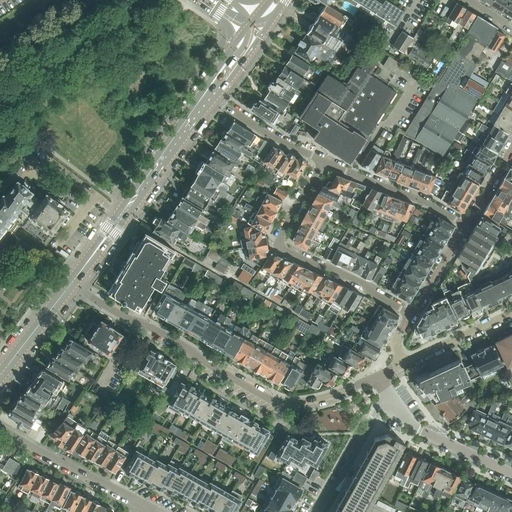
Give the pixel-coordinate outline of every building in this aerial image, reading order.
[(344,0),(393,30),(394,30),(393,29),(405,11),(404,11),(385,0),(382,4),(375,0),(344,0)] [(501,12),(508,0),(493,0),(490,6),(501,12)] [(511,18),(511,0),(508,0),(501,12),(511,18)] [(452,20),(458,24),(467,9),(457,3),(442,26),(446,29),(452,20)] [(320,14),(338,26),(341,28),(345,22),(351,25),(353,21),(328,5),(326,4),(320,14)] [(467,9),(458,24),(449,38),(453,41),(463,25),(467,28),(476,14),(467,9)] [(341,28),(338,26),(320,14),(313,24),(333,36),(343,42),(349,33),(341,28)] [(467,33),(469,34),(454,57),(470,66),(472,67),(477,61),(482,53),(486,45),(496,29),(497,28),(478,16),(467,33)] [(328,33),(313,24),(313,25),(311,25),(309,28),(309,30),(307,33),(334,51),(336,48),(332,45),(332,44),(330,43),(331,42),(329,41),(333,36),(328,33)] [(423,32),(419,29),(413,38),(404,53),(400,59),(406,63),(409,56),(428,68),(437,54),(417,42),(423,32)] [(496,29),(486,45),(491,48),(496,51),(505,35),(496,29)] [(404,53),(413,38),(402,32),(393,46),(404,53)] [(307,34),(295,52),(313,63),(314,61),(318,63),(321,59),(327,62),(332,62),(335,58),(337,54),(324,45),(307,34)] [(482,53),(477,61),(481,63),(482,61),(484,62),(486,61),(487,59),(487,57),(486,55),(482,53)] [(287,64),(304,75),(307,70),(312,73),(315,69),(293,55),(287,64)] [(436,82),(404,133),(413,139),(414,138),(442,156),(474,105),(467,101),(470,97),(468,96),(469,94),(459,88),(458,90),(457,89),(459,85),(470,66),(454,57),(438,84),(436,82)] [(319,130),(313,139),(350,163),(396,92),(373,77),(375,73),(377,75),(381,69),(367,60),(361,69),(358,67),(345,86),(327,74),(316,91),(312,88),(295,114),(319,130)] [(281,71),(279,74),(280,75),(279,77),(298,89),(301,83),(303,84),(305,80),(285,67),(283,71),(281,71)] [(125,71),(115,76),(127,101),(151,90),(144,75),(147,73),(145,68),(130,75),(125,71)] [(472,73),(468,70),(459,85),(480,97),(488,83),(472,74),(472,73)] [(299,96),(302,93),(278,77),(276,81),(275,83),(273,82),(271,82),(268,86),(269,88),(271,90),(289,101),(294,93),(299,96)] [(502,90),(505,92),(511,96),(511,93),(511,94),(507,91),(508,90),(504,87),(502,90)] [(271,90),(265,98),(262,102),(265,104),(285,116),(290,120),(291,118),(285,114),(288,111),(284,108),(289,101),(271,90)] [(499,102),(505,105),(511,109),(511,96),(505,92),(499,102)] [(265,104),(262,102),(259,100),(260,100),(259,99),(257,103),(256,102),(255,103),(253,103),(250,107),(251,107),(251,109),(251,110),(270,122),(274,125),(277,119),(281,122),(285,116),(265,104)] [(492,106),(490,110),(511,122),(511,109),(505,105),(500,113),(495,111),(496,109),(492,106)] [(494,124),(510,134),(511,129),(511,122),(490,110),(488,113),(493,115),(494,114),(498,116),(494,124)] [(249,146),(256,136),(233,121),(227,131),(245,143),(249,146)] [(299,126),(294,123),(288,133),(294,134),(299,126)] [(489,132),(488,134),(504,143),(510,134),(494,124),(490,130),(487,128),(486,130),(489,132)] [(245,143),(227,131),(225,132),(222,135),(222,138),(221,140),(241,152),(254,160),(257,155),(251,152),(250,153),(243,148),(245,143)] [(458,132),(454,139),(459,142),(464,135),(458,132)] [(504,143),(488,134),(485,140),(481,137),(480,140),(484,142),(483,144),(498,153),(504,143)] [(237,159),(241,152),(221,140),(215,149),(230,159),(229,161),(234,165),(237,166),(240,161),(237,159)] [(257,152),(265,157),(272,146),(265,141),(257,152)] [(476,145),(472,153),(491,164),(497,155),(474,141),(473,143),(476,145)] [(368,168),(371,170),(383,152),(373,145),(360,165),(362,166),(362,168),(366,169),(368,168)] [(272,146),(265,157),(260,166),(270,173),(283,153),(282,151),(278,148),(276,149),(272,146)] [(229,173),(234,165),(229,161),(213,151),(205,164),(229,178),(234,182),(235,179),(234,178),(235,177),(229,173)] [(466,162),(469,164),(486,174),(491,164),(472,153),(468,151),(467,153),(471,155),(466,162)] [(449,152),(444,162),(448,164),(453,155),(449,152)] [(282,178),(283,176),(294,158),(294,155),(290,153),(287,154),(286,155),(283,153),(270,173),(265,180),(264,183),(269,186),(274,177),(272,175),(273,172),(282,178)] [(376,172),(387,177),(393,160),(383,156),(376,172)] [(294,158),(283,176),(294,183),(306,164),(305,161),(301,158),(299,159),(298,160),(294,158)] [(387,177),(397,181),(404,164),(393,160),(387,177)] [(229,178),(205,164),(202,164),(200,168),(201,170),(198,174),(225,191),(227,189),(226,189),(228,186),(225,185),(229,178)] [(408,185),(414,168),(404,164),(397,181),(408,185)] [(486,174),(469,164),(463,173),(480,184),(486,174)] [(255,172),(247,166),(244,170),(253,176),(255,172)] [(418,189),(425,172),(414,168),(408,185),(418,189)] [(429,193),(436,176),(425,172),(418,189),(429,193)] [(225,193),(225,191),(198,174),(191,186),(215,201),(217,196),(221,198),(224,192),(225,193)] [(455,184),(473,195),(479,185),(461,174),(455,184)] [(327,182),(325,187),(349,197),(351,198),(354,192),(352,191),(354,188),(356,189),(363,191),(365,186),(337,176),(335,177),(332,182),(329,181),(327,182)] [(265,180),(259,178),(255,184),(261,187),(264,183),(265,180)] [(511,183),(504,178),(499,187),(511,194),(511,183)] [(29,215),(40,201),(32,194),(33,192),(28,188),(30,186),(24,182),(23,184),(18,181),(6,196),(7,197),(0,205),(0,235),(20,209),(29,215)] [(455,184),(450,193),(468,204),(473,195),(455,184)] [(215,201),(191,186),(188,190),(187,189),(185,190),(182,195),(182,197),(202,209),(206,211),(212,200),(214,201),(215,201)] [(323,186),(318,194),(334,200),(335,201),(337,196),(343,198),(348,200),(349,197),(325,187),(323,186)] [(511,194),(499,187),(494,196),(511,206),(511,194)] [(276,188),(273,194),(284,199),(287,194),(276,188)] [(382,193),(371,188),(368,193),(367,194),(366,194),(364,197),(365,197),(365,199),(362,204),(372,210),(372,209),(382,193)] [(255,200),(258,202),(276,211),(278,207),(280,206),(282,202),(281,200),(263,191),(260,198),(257,196),(255,200)] [(46,193),(40,201),(29,215),(28,217),(31,219),(32,221),(35,224),(37,223),(43,228),(43,230),(47,232),(49,232),(52,234),(70,211),(46,193)] [(392,197),(382,193),(372,209),(384,213),(386,207),(388,208),(392,197)] [(468,204),(450,193),(444,202),(461,212),(464,211),(468,204)] [(312,203),(328,210),(331,206),(341,211),(344,205),(334,200),(318,194),(312,203)] [(511,213),(511,206),(494,196),(489,204),(510,217),(511,213)] [(199,214),(202,209),(182,197),(176,207),(197,220),(206,225),(209,220),(199,214)] [(403,201),(392,197),(388,208),(386,207),(384,213),(383,216),(378,225),(378,226),(380,227),(382,224),(385,218),(387,219),(388,217),(393,219),(393,217),(395,217),(398,208),(400,209),(403,201)] [(237,204),(253,212),(271,222),(273,218),(275,217),(276,213),(276,211),(258,202),(255,207),(239,199),(237,204)] [(413,205),(403,201),(400,209),(398,208),(395,217),(406,222),(415,207),(413,205)] [(312,203),(307,213),(323,220),(327,212),(334,216),(333,218),(340,221),(342,217),(328,210),(312,203)] [(510,217),(489,204),(484,213),(505,226),(510,217)] [(188,233),(197,220),(176,207),(168,220),(188,233)] [(271,222),(253,212),(249,219),(240,214),(238,218),(265,232),(267,228),(269,227),(271,223),(271,222)] [(301,222),(302,222),(317,230),(323,220),(307,213),(306,213),(301,222)] [(237,219),(229,214),(226,220),(234,224),(237,219)] [(477,224),(495,235),(500,227),(488,220),(489,218),(483,215),(483,214),(477,224)] [(361,218),(354,215),(351,224),(357,226),(361,218)] [(412,215),(409,220),(413,223),(417,217),(412,215)] [(434,215),(429,224),(449,236),(454,227),(434,215)] [(186,235),(187,234),(188,234),(161,218),(160,218),(157,218),(155,223),(156,226),(152,232),(180,249),(182,246),(178,244),(174,242),(177,239),(180,240),(181,241),(184,240),(186,238),(186,237),(186,236),(186,235)] [(302,222),(297,232),(312,239),(317,230),(302,222)] [(370,229),(369,232),(374,234),(378,226),(378,225),(375,223),(372,229),(370,229)] [(429,224),(423,234),(443,246),(449,236),(429,224)] [(474,273),(496,236),(495,235),(477,224),(457,257),(463,268),(469,279),(470,282),(476,279),(475,277),(476,274),(474,273)] [(343,233),(338,230),(334,238),(339,240),(343,233)] [(403,230),(401,234),(406,237),(409,239),(413,242),(416,237),(403,230)] [(240,240),(242,248),(248,246),(248,247),(267,243),(265,236),(264,235),(261,235),(261,231),(252,233),(251,232),(245,233),(246,238),(240,240)] [(297,232),(296,232),(292,240),(294,243),(310,251),(313,245),(310,243),(312,239),(297,232)] [(146,234),(110,294),(122,301),(122,302),(122,303),(123,304),(124,304),(125,304),(126,303),(139,311),(155,285),(161,289),(166,281),(159,277),(175,251),(146,234)] [(406,237),(401,234),(396,243),(401,246),(406,237)] [(423,234),(418,243),(437,255),(443,246),(423,234)] [(351,237),(346,244),(350,246),(354,239),(351,237)] [(335,247),(339,240),(334,238),(330,245),(335,247)] [(384,242),(381,247),(386,250),(390,244),(384,242)] [(267,243),(248,247),(251,260),(257,259),(257,257),(266,256),(265,252),(267,251),(268,249),(267,243)] [(418,243),(412,253),(432,264),(437,255),(418,243)] [(224,250),(213,244),(206,256),(217,263),(220,257),(224,250)] [(331,261),(340,266),(348,250),(338,246),(331,261)] [(340,266),(350,270),(357,255),(348,250),(340,266)] [(350,270),(360,275),(367,259),(371,253),(367,251),(363,258),(357,255),(350,270)] [(268,278),(270,275),(281,258),(278,256),(277,255),(273,253),(272,253),(271,253),(260,270),(267,274),(266,277),(268,278)] [(426,274),(432,264),(412,253),(406,262),(426,274)] [(229,262),(220,257),(217,263),(226,268),(229,262)] [(275,289),(280,281),(292,263),(288,261),(287,259),(284,258),(282,258),(281,258),(270,275),(278,280),(277,282),(276,281),(272,287),(275,289)] [(367,259),(360,275),(370,280),(377,264),(367,259)] [(290,286),(291,285),(302,267),(292,262),(292,263),(280,281),(290,286)] [(420,283),(426,274),(406,262),(401,272),(420,283)] [(226,268),(217,263),(214,268),(223,273),(226,268)] [(300,291),(301,290),(312,271),(302,267),(291,285),(300,291)] [(469,279),(463,268),(459,270),(465,281),(469,279)] [(207,270),(204,276),(216,282),(218,277),(207,270)] [(243,270),(240,274),(250,280),(253,276),(246,271),(243,270)] [(312,271),(301,290),(310,296),(312,294),(323,276),(312,271)] [(511,272),(499,278),(507,296),(511,293),(511,271),(511,272)] [(401,272),(395,281),(415,293),(420,283),(401,272)] [(237,279),(247,284),(250,280),(240,274),(237,279)] [(321,299),(332,281),(323,276),(312,294),(317,297),(314,302),(317,304),(321,299)] [(499,278),(486,285),(495,303),(501,300),(501,298),(507,296),(499,278)] [(480,288),(476,279),(470,282),(483,307),(487,305),(488,306),(495,303),(486,285),(480,288)] [(234,281),(231,286),(240,292),(243,286),(234,281)] [(252,281),(249,285),(259,291),(262,287),(258,284),(258,285),(252,281)] [(330,305),(332,303),(342,286),(332,281),(321,299),(330,305)] [(395,281),(389,290),(409,302),(415,293),(395,281)] [(458,287),(459,290),(470,313),(473,313),(476,312),(477,309),(482,307),(470,281),(458,287)] [(165,318),(181,290),(175,287),(174,289),(168,286),(153,311),(165,318)] [(240,292),(250,298),(254,293),(243,286),(240,292)] [(336,317),(341,308),(343,305),(352,290),(342,286),(332,303),(338,306),(333,313),(334,314),(333,316),(336,317)] [(165,318),(176,324),(187,305),(181,302),(186,293),(181,290),(165,318)] [(343,305),(341,308),(347,312),(349,308),(353,310),(362,295),(352,290),(343,305)] [(445,296),(446,296),(456,319),(462,317),(464,317),(468,316),(469,313),(470,313),(459,290),(445,296)] [(265,299),(256,294),(254,298),(263,302),(265,299)] [(198,337),(214,309),(205,304),(207,301),(208,302),(211,296),(208,295),(203,303),(187,331),(198,337)] [(376,310),(373,315),(393,327),(395,326),(397,322),(396,320),(399,316),(364,296),(358,306),(364,310),(367,304),(376,310)] [(446,296),(431,303),(443,327),(457,321),(456,319),(446,296)] [(192,297),(187,305),(176,324),(187,331),(203,303),(192,297)] [(284,300),(281,304),(288,308),(291,304),(284,300)] [(303,307),(293,301),(291,304),(288,308),(298,314),(303,307)] [(443,327),(431,303),(430,301),(417,324),(418,327),(415,328),(414,331),(416,335),(419,336),(421,334),(423,337),(427,335),(428,337),(436,333),(435,331),(443,327)] [(277,306),(275,310),(286,317),(288,313),(277,306)] [(210,343),(225,316),(214,309),(198,337),(210,343)] [(302,309),(299,314),(308,320),(311,314),(302,309)] [(362,318),(360,321),(367,326),(386,337),(393,327),(373,315),(369,322),(366,321),(362,318)] [(210,343),(221,350),(234,327),(228,324),(231,319),(225,316),(210,343)] [(92,322),(86,332),(91,336),(87,341),(108,355),(115,345),(116,346),(120,341),(118,340),(122,334),(101,320),(98,326),(92,322)] [(325,324),(320,321),(319,322),(318,324),(318,325),(324,328),(324,329),(327,331),(329,328),(324,325),(325,324)] [(310,326),(305,323),(300,330),(306,334),(310,326)] [(248,329),(243,326),(241,329),(235,325),(234,327),(221,350),(233,356),(247,331),(248,329)] [(386,337),(367,326),(363,332),(355,327),(352,331),(362,337),(380,348),(382,344),(385,343),(387,339),(386,337)] [(330,328),(327,332),(334,336),(336,332),(330,328)] [(245,363),(259,338),(247,331),(233,356),(245,363)] [(355,349),(372,359),(375,359),(381,350),(361,338),(362,337),(352,331),(349,337),(359,343),(355,349)] [(511,364),(511,334),(497,342),(508,366),(511,364)] [(245,363),(255,369),(270,344),(259,338),(245,363)] [(363,363),(362,361),(365,356),(345,345),(346,344),(337,338),(334,342),(343,348),(338,356),(358,368),(359,367),(361,366),(363,363)] [(67,342),(63,349),(83,360),(86,362),(92,351),(71,339),(69,343),(67,342)] [(255,369),(267,376),(281,350),(270,344),(255,369)] [(472,364),(464,367),(470,380),(503,365),(493,345),(492,344),(470,354),(471,355),(468,356),(472,364)] [(58,351),(55,357),(74,369),(77,370),(83,360),(63,349),(63,348),(61,352),(58,351)] [(142,376),(142,375),(150,380),(164,357),(163,354),(157,351),(155,352),(150,349),(147,354),(145,353),(141,360),(134,372),(142,376)] [(281,350),(267,376),(278,382),(293,357),(281,350)] [(324,365),(345,377),(345,376),(348,376),(350,372),(349,370),(351,367),(350,367),(351,365),(331,354),(324,365)] [(297,380),(306,364),(298,360),(299,358),(295,356),(280,382),(284,384),(285,387),(289,389),(291,388),(292,389),(297,380)] [(74,369),(55,357),(54,357),(53,361),(50,360),(46,366),(68,379),(74,369)] [(150,380),(158,385),(155,390),(162,394),(166,387),(163,386),(165,383),(165,384),(169,376),(172,378),(176,371),(173,369),(176,365),(172,362),(164,357),(150,380)] [(297,380),(304,384),(306,384),(307,382),(317,388),(319,388),(323,381),(329,385),(329,384),(332,384),(335,381),(334,379),(335,378),(337,374),(318,363),(319,361),(316,359),(316,360),(310,357),(306,364),(297,380)] [(419,385),(433,402),(459,390),(462,389),(461,385),(470,381),(470,380),(464,367),(460,359),(418,378),(419,385)] [(39,377),(36,381),(56,393),(63,381),(44,370),(42,370),(38,375),(39,377)] [(186,383),(182,380),(173,395),(168,392),(161,404),(166,408),(170,401),(181,408),(193,387),(193,386),(194,384),(188,381),(186,383)] [(56,393),(36,381),(32,385),(30,385),(26,390),(27,392),(45,403),(55,409),(57,407),(62,409),(67,400),(62,397),(63,397),(56,393)] [(73,387),(71,392),(79,397),(82,392),(73,387)] [(197,389),(193,387),(181,408),(192,414),(204,393),(204,390),(199,387),(197,389)] [(459,390),(433,402),(450,421),(465,408),(468,412),(477,405),(468,394),(463,398),(459,390)] [(20,396),(18,400),(44,416),(50,407),(24,392),(23,395),(20,396)] [(204,393),(192,414),(203,420),(215,399),(211,397),(211,394),(207,392),(204,393)] [(215,399),(203,420),(214,426),(226,405),(222,403),(223,401),(216,397),(215,399)] [(14,405),(12,409),(39,425),(44,416),(18,400),(17,401),(15,401),(13,404),(14,405)] [(226,405),(214,426),(224,432),(236,411),(232,409),(232,406),(228,404),(226,405)] [(471,428),(479,432),(488,414),(474,408),(468,422),(472,424),(471,428)] [(39,425),(12,409),(10,409),(7,414),(8,416),(16,421),(23,425),(28,428),(29,426),(36,430),(39,425)] [(479,432),(491,437),(499,420),(492,416),(494,412),(490,410),(488,414),(479,432)] [(240,413),(236,411),(224,432),(235,438),(247,417),(248,415),(241,411),(240,413)] [(62,444),(63,443),(77,422),(71,418),(73,415),(69,412),(55,430),(51,436),(55,439),(55,441),(60,445),(62,444)] [(491,437),(504,443),(511,426),(511,425),(505,423),(509,415),(504,413),(501,420),(499,420),(491,437)] [(251,419),(247,417),(235,438),(246,444),(258,423),(258,421),(253,418),(251,419)] [(77,422),(63,443),(67,445),(67,448),(70,450),(73,449),(86,428),(81,425),(79,427),(77,426),(79,423),(77,422)] [(262,426),(258,423),(246,444),(257,451),(254,457),(259,460),(266,447),(261,444),(269,430),(268,429),(270,427),(263,424),(262,426)] [(85,456),(85,455),(98,435),(88,429),(75,449),(79,452),(79,454),(82,456),(84,455),(85,456)] [(299,441),(296,439),(288,434),(284,441),(280,448),(275,445),(268,458),(273,461),(276,455),(287,462),(299,441)] [(388,434),(374,438),(332,511),(366,511),(404,443),(401,442),(402,441),(388,434)] [(88,459),(94,462),(107,441),(98,435),(85,455),(88,457),(88,459)] [(312,443),(309,442),(310,441),(302,437),(301,440),(300,439),(299,441),(287,462),(299,469),(304,461),(303,460),(312,443)] [(303,460),(304,461),(315,467),(319,460),(323,453),(327,446),(326,446),(327,443),(320,440),(319,442),(315,439),(312,443),(303,460)] [(118,446),(108,440),(94,462),(100,465),(102,464),(102,463),(105,465),(106,465),(118,446)] [(128,452),(118,446),(106,465),(106,466),(106,468),(110,470),(112,469),(116,472),(128,452)] [(147,455),(137,450),(125,471),(126,471),(126,474),(129,476),(131,475),(135,477),(147,455)] [(398,470),(409,475),(417,457),(406,452),(398,470)] [(156,461),(147,455),(135,477),(139,479),(139,481),(142,483),(144,482),(145,482),(157,461),(156,461)] [(417,457),(409,475),(419,481),(428,462),(417,457)] [(0,464),(0,468),(12,475),(19,465),(19,464),(10,458),(4,466),(0,464)] [(158,459),(156,461),(157,461),(145,482),(151,486),(153,484),(156,486),(168,465),(168,464),(158,459)] [(169,463),(168,464),(168,465),(156,486),(163,490),(164,488),(167,490),(179,469),(178,468),(169,463)] [(422,479),(432,484),(440,468),(436,465),(435,464),(433,463),(431,463),(430,463),(422,479)] [(12,475),(10,478),(15,481),(24,468),(19,465),(12,475)] [(178,468),(179,469),(167,490),(173,493),(174,492),(178,494),(190,472),(179,467),(178,468)] [(440,468),(432,484),(442,489),(450,472),(446,470),(445,468),(443,467),(441,468),(440,468)] [(17,487),(28,493),(38,473),(37,473),(37,471),(33,469),(31,470),(27,468),(17,487)] [(200,478),(190,472),(178,494),(179,497),(182,499),(184,497),(188,499),(200,478)] [(294,477),(304,483),(307,478),(297,472),(294,477)] [(450,472),(442,489),(453,494),(461,477),(456,475),(455,473),(453,472),(451,473),(450,472)] [(38,473),(28,493),(39,498),(48,479),(48,476),(44,474),(42,475),(38,473)] [(275,488),(295,499),(297,496),(299,496),(302,490),(301,489),(301,488),(291,483),(291,482),(279,476),(273,487),(275,488)] [(301,488),(304,483),(294,477),(291,482),(291,483),(301,488)] [(209,483),(200,478),(188,499),(191,501),(191,504),(195,506),(197,504),(198,505),(210,484),(209,483)] [(462,507),(473,484),(470,482),(469,480),(466,478),(464,479),(462,478),(454,495),(461,498),(462,500),(460,501),(458,505),(462,507)] [(39,498),(49,503),(60,482),(54,480),(52,481),(48,479),(39,498)] [(205,506),(208,508),(209,508),(221,487),(210,481),(209,483),(210,484),(198,505),(204,509),(205,506)] [(49,503),(46,509),(52,511),(55,506),(60,508),(70,488),(60,482),(49,503)] [(477,505),(485,489),(481,487),(480,485),(477,484),(476,484),(475,484),(466,502),(473,505),(473,503),(477,505)] [(219,511),(231,493),(221,487),(209,508),(208,508),(207,510),(210,511),(219,511)] [(293,503),(295,499),(275,488),(270,497),(291,510),(292,509),(291,509),(295,504),(293,503)] [(487,510),(495,493),(491,491),(490,490),(487,488),(486,489),(485,489),(477,505),(475,509),(480,511),(481,511),(483,508),(487,510)] [(60,511),(62,511),(72,511),(81,495),(80,493),(77,491),(75,492),(71,490),(60,511)] [(233,511),(241,499),(231,493),(219,511),(233,511)] [(497,511),(505,498),(504,498),(504,496),(500,494),(499,495),(495,493),(487,510),(491,511),(490,511),(497,511)] [(86,511),(92,501),(91,500),(91,498),(87,496),(85,497),(81,495),(72,511),(86,511)] [(268,509),(272,511),(290,511),(291,510),(270,497),(264,508),(267,510),(268,509)] [(510,511),(511,508),(511,499),(510,499),(509,500),(505,498),(497,511),(510,511)] [(378,500),(376,505),(390,511),(394,511),(396,509),(378,500)] [(92,501),(86,511),(100,511),(103,507),(92,501)]
